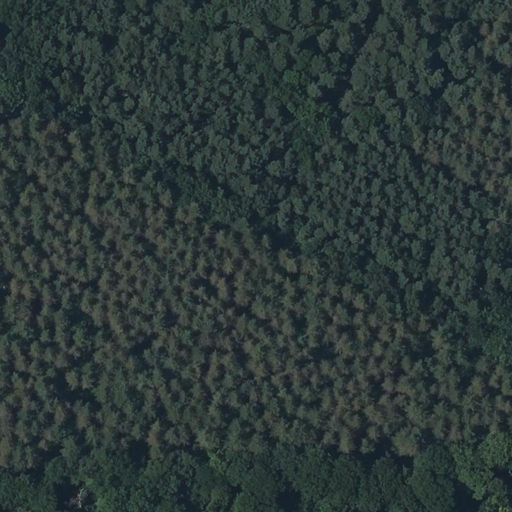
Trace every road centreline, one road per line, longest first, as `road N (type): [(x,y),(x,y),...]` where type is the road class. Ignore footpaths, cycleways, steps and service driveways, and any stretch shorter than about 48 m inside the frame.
road 1 (track): [(385,0),(338,97),(511,213)]
road 2 (track): [(338,97),(147,0)]
road 3 (track): [(511,375),(409,456)]
